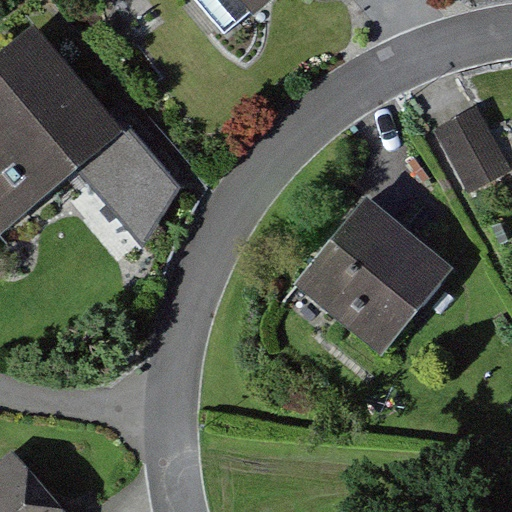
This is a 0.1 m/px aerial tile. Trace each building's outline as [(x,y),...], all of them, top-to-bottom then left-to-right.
[(274,0),(234,0),(252,20),(274,0)] [(0,238),(120,136),(31,31),(0,57),(0,238)] [(474,110),(433,133),(468,193),(509,170),(474,110)] [(449,270),(377,204),(307,281),(379,347),(449,270)] [(58,511),(12,456),(0,465),(0,511),(58,511)]
